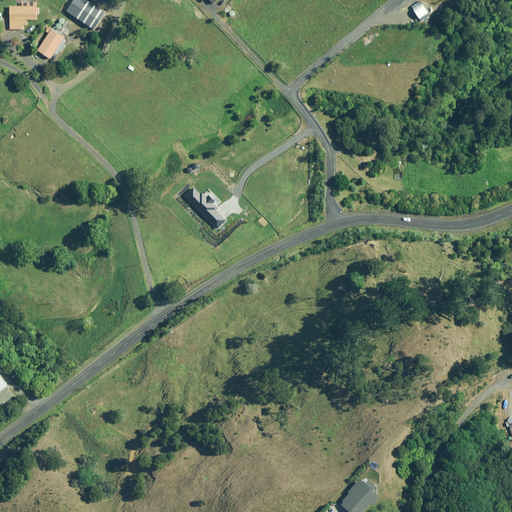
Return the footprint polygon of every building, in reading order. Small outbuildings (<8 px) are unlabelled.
[(41,14),(41,6),(31,6),(31,0),(17,0),(17,2),(11,1),(11,29),(24,29),(24,25),(28,25),(28,19),(38,19),(38,14),(41,14)] [(421,0),(412,6),(414,10),(424,4),(421,0)] [(431,16),(429,12),(420,18),(423,21),(431,16)] [(65,37),(53,29),(38,50),(50,58),(65,37)] [(0,406),(15,396),(8,386),(9,386),(0,372),(0,406)] [(371,479),(366,484),(363,481),(360,479),(349,492),(350,493),(343,501),(344,502),(342,504),(350,511),(348,511),(364,511),(379,495),(375,491),(379,486),(371,479)]
